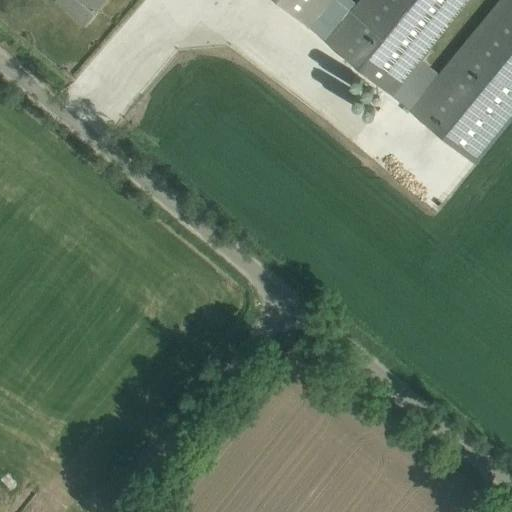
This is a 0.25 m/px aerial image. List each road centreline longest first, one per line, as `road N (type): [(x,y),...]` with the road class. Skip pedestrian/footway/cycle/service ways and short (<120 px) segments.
road 1 (unclassified): [(284,296),(0,61)]
road 2 (unclassified): [(511,485),(284,296)]
road 3 (unclassified): [(114,511),(284,296)]
